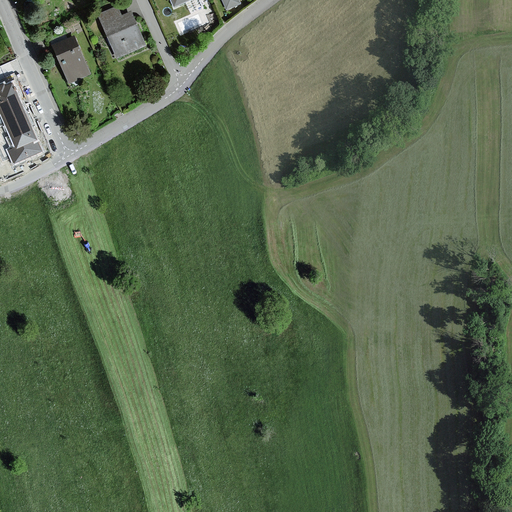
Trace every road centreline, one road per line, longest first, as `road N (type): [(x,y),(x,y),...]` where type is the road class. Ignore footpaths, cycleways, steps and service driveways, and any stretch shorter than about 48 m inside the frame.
road 1 (residential): [(1,0),(69,155)]
road 2 (residential): [(69,155),(181,84)]
road 3 (residential): [(181,84),(223,36),(271,0)]
